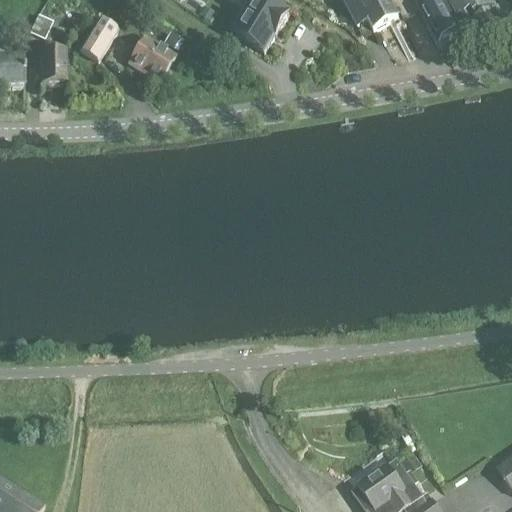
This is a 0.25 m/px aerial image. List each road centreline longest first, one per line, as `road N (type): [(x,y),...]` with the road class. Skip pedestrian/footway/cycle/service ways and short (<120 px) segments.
road 1 (tertiary): [(0,137),(251,119),(511,71)]
road 2 (unclassified): [(0,374),(337,352),(511,328)]
